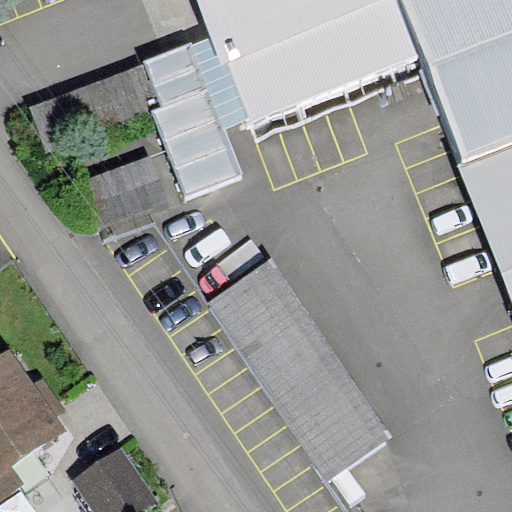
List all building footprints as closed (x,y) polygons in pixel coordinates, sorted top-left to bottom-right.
[(511,0),(200,0),(214,33),(250,119),(256,139),(421,73),(511,299),(511,0)] [(191,43),(226,129),(250,119),(214,33),(191,43)] [(187,193),(243,170),(226,129),(191,43),(146,61),(164,107),(154,111),(187,193)] [(117,217),(170,209),(164,173),(112,180),(117,217)] [(259,275),(205,311),(321,484),(375,449),(259,275)] [(9,354),(0,360),(0,508),(47,475),(33,456),(66,432),(57,420),(64,415),(44,387),(37,392),(9,354)] [(136,511),(157,498),(124,448),(72,482),(92,511),(136,511)]
